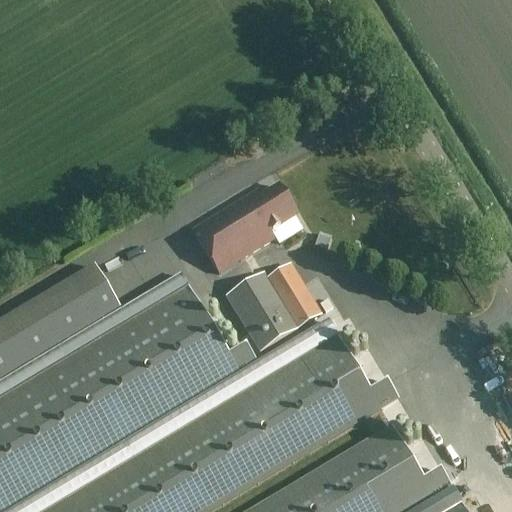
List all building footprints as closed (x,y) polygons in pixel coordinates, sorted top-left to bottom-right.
[(297,219),(278,189),(251,206),(247,199),(192,233),(213,267),(234,254),(240,263),(274,242),(270,236),(297,219)] [(0,383),(120,312),(95,269),(0,325),(0,383)] [(319,318),(303,292),(282,305),(264,276),(226,299),(260,355),(319,318)] [(313,286),(320,303),(332,298),(325,282),(313,286)] [(0,511),(8,511),(256,365),(246,347),(229,358),(189,291),(0,404),(0,511)] [(338,341),(51,511),(211,511),(398,401),(387,384),(370,394),(338,341)] [(370,384),(386,374),(370,348),(354,358),(370,384)] [(392,430),(254,511),(413,511),(451,490),(441,472),(423,483),(392,430)] [(424,436),(407,446),(422,471),(439,462),(424,436)] [(455,500),(502,485),(498,472),(451,487),(455,500)]
